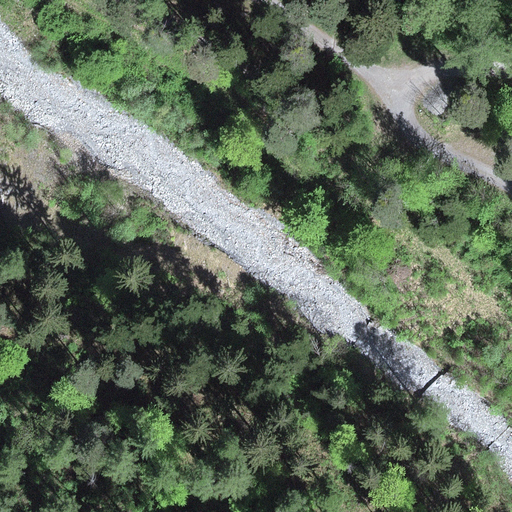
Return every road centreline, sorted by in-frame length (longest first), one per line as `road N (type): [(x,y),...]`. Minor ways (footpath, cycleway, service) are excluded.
road 1 (track): [(511,70),(461,66),(394,84),(259,0)]
road 2 (track): [(394,84),(432,147),(511,187)]
